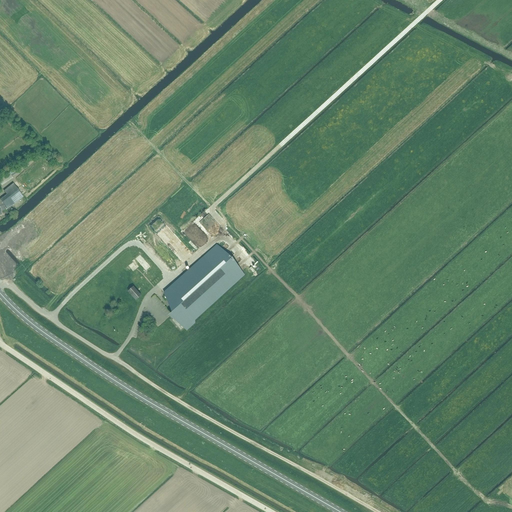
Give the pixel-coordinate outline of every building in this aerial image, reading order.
[(23,197),(13,184),(4,191),(7,195),(0,200),(7,209),(23,197)] [(209,212),(201,220),(213,231),(221,223),(209,212)] [(162,252),(170,260),(184,247),(180,243),(179,244),(175,240),(162,252)] [(190,321),(242,274),(219,249),(217,248),(166,294),(179,309),(174,313),(176,315),(175,316),(187,328),(192,324),(190,321)] [(133,271),(140,278),(146,273),(139,265),(133,271)] [(122,271),(113,278),(119,284),(127,276),(122,271)] [(135,299),(143,293),(139,288),(138,289),(135,285),(130,289),(133,292),(131,294),(135,299)] [(218,305),(224,299),(221,296),(216,302),(218,305)]
